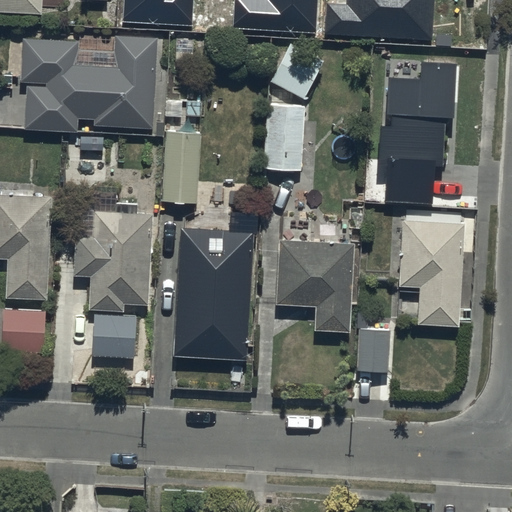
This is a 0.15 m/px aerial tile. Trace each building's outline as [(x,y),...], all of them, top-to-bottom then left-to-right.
[(0,0),(0,11),(42,14),(43,0),(0,0)] [(323,3),(322,35),(432,39),(433,0),(347,0),(348,4),(323,3)] [(81,41),(25,38),(22,81),(27,81),(24,128),(79,131),(80,119),(94,119),(93,124),(153,128),(159,37),(116,34),(115,50),(81,48),(81,41)] [(292,43),(271,81),(304,98),(324,61),(292,43)] [(457,65),(421,63),(420,80),(389,78),(386,115),(392,115),(392,128),(380,127),(378,165),(388,166),(386,201),(433,204),(436,161),(443,161),(446,118),(454,118),(457,65)] [(266,104),(263,168),(301,170),(304,106),(266,104)] [(200,135),(164,134),(161,202),(197,204),(200,135)] [(53,197),(0,194),(0,258),(9,259),(7,298),(48,300),(53,197)] [(149,306),(153,215),(95,213),(94,236),(76,236),(75,276),(91,277),(90,311),(124,312),(124,305),(149,306)] [(464,224),(403,221),(400,287),(421,288),(419,325),(459,327),(464,224)] [(183,227),(174,356),(248,360),(256,232),(183,227)] [(355,243),(279,240),(276,305),(315,306),(314,331),(352,332),(355,243)] [(4,309),(2,350),(44,352),(46,311),(4,309)] [(93,315),(91,355),(135,357),(137,317),(93,315)] [(391,331),(359,329),(357,371),(389,372),(391,331)]
